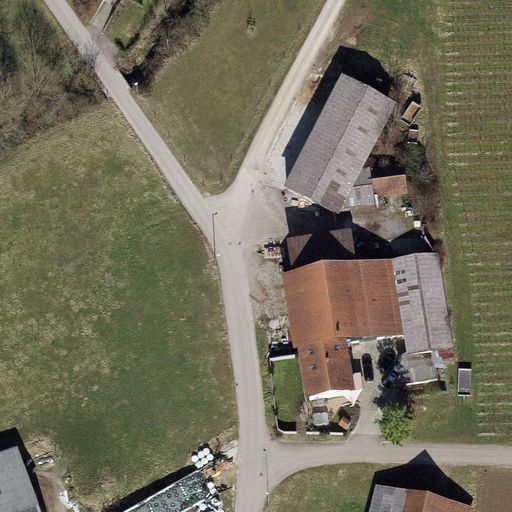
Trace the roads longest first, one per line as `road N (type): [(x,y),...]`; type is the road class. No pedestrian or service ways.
road 1 (track): [(247,511),(258,456),(229,254),(54,0)]
road 2 (track): [(229,254),(240,189),(337,0)]
road 3 (track): [(258,456),(369,446),(511,452)]
